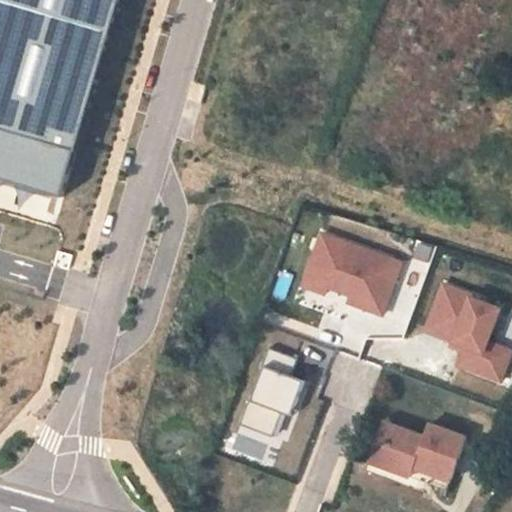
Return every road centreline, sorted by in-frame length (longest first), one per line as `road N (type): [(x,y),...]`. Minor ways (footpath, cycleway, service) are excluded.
road 1 (residential): [(89,368),(200,0)]
road 2 (residential): [(89,368),(10,511)]
road 3 (residential): [(118,511),(92,446),(89,368)]
